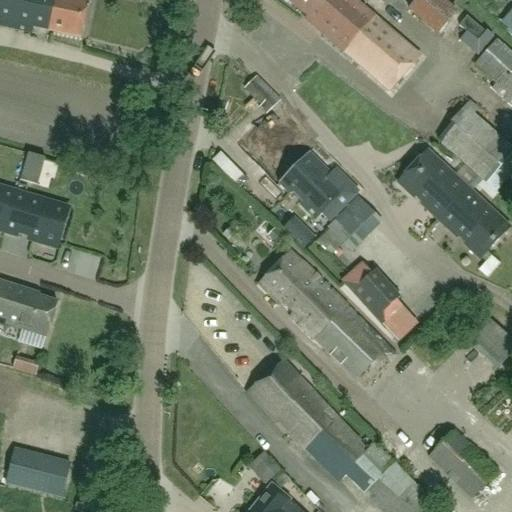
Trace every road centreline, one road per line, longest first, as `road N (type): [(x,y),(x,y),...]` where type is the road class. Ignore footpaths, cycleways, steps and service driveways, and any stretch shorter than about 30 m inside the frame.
road 1 (tertiary): [(158,309),(210,0)]
road 2 (tertiary): [(149,511),(158,309)]
road 3 (residential): [(158,309),(0,261)]
